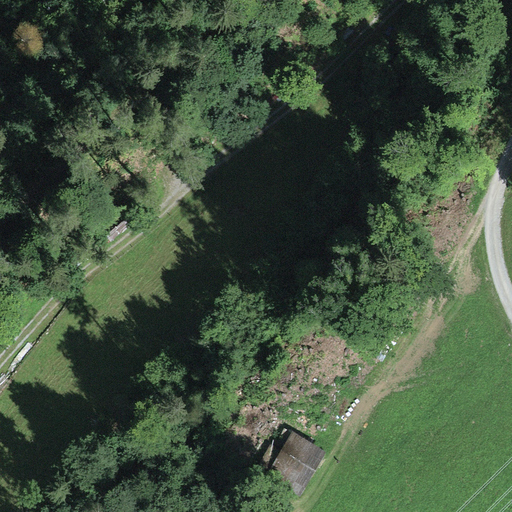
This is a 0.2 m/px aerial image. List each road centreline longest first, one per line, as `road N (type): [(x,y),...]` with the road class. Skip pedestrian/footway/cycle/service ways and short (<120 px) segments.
road 1 (track): [(401,0),(253,143),(58,294),(0,361)]
road 2 (track): [(511,150),(483,200),(491,277),(511,316)]
